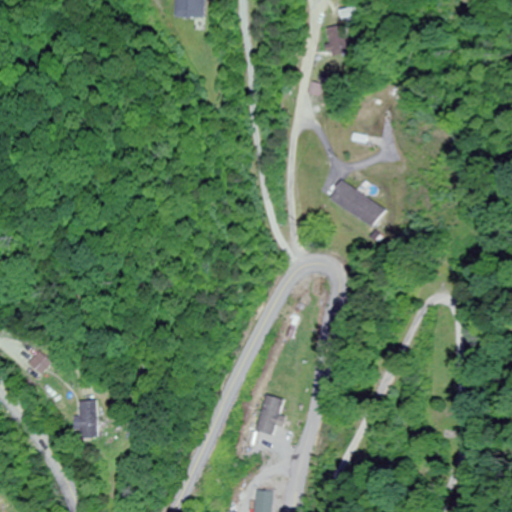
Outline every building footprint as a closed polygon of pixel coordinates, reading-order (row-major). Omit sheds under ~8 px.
[(209,0),(177,0),(177,18),(209,18),(209,0)] [(328,29),(333,57),(350,53),(346,28),(359,25),(356,8),(342,11),(344,26),(328,29)] [(380,139),(387,96),(379,95),(372,137),(380,139)] [(372,228),(385,212),(346,181),(333,198),(372,228)] [(444,353),(444,382),(463,382),(463,353),(444,353)] [(102,439),(101,401),(83,402),(84,439),(102,439)] [(270,511),(271,493),(254,492),(253,511),(270,511)]
